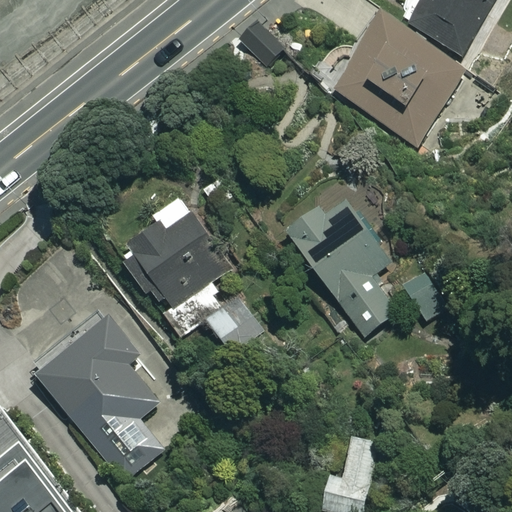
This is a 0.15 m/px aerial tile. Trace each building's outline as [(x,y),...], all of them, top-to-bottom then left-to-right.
[(464,58),(502,0),(433,0),(416,27),(464,58)] [(473,76),(399,21),(345,94),(419,149),(473,76)] [(168,299),(191,331),(230,303),(216,283),(237,268),(188,201),(161,221),(167,229),(126,259),(160,305),(168,299)] [(371,339),(426,301),(358,204),(334,220),(331,215),(299,237),(371,339)] [(270,337),(251,307),(218,328),(238,358),(270,337)] [(151,358),(124,323),(50,380),(117,468),(143,448),(132,433),(169,404),(140,366),(151,358)] [(82,511),(21,420),(0,434),(0,511),(82,511)] [(371,511),(386,446),(361,441),(353,483),(342,480),(335,511),(371,511)]
